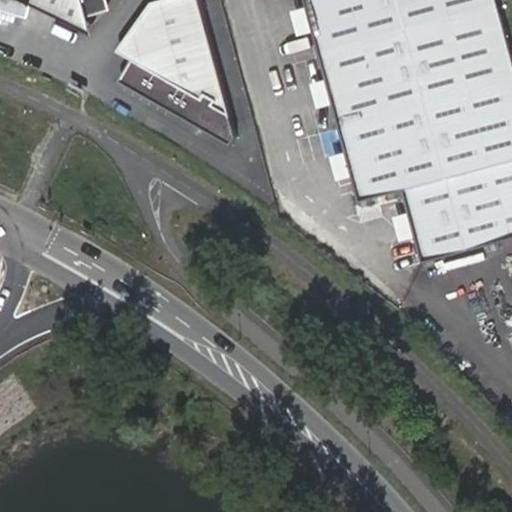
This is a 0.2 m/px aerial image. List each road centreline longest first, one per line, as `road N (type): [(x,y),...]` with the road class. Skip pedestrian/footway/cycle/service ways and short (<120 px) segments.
road 1 (secondary): [(388,511),(216,354),(146,302)]
road 2 (unknown): [(238,0),(292,184)]
road 3 (secondary): [(146,302),(11,225)]
road 4 (motorway): [(0,341),(65,311),(146,302)]
road 5 (unknown): [(11,225),(51,108)]
